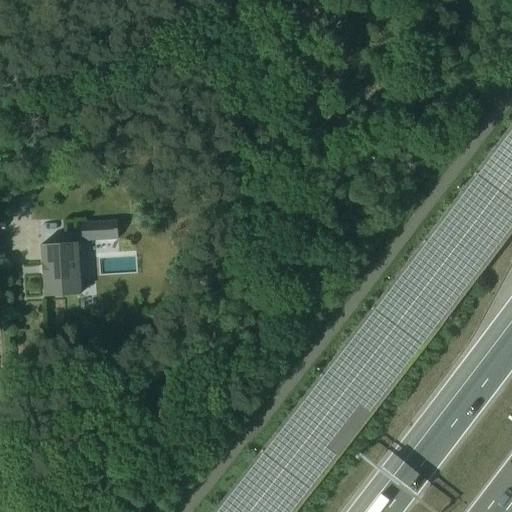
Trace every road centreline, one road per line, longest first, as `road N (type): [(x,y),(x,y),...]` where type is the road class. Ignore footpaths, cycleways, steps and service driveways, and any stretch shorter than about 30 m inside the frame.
road 1 (unclassified): [(187,511),(511,97)]
road 2 (motorway): [(511,346),(383,511)]
